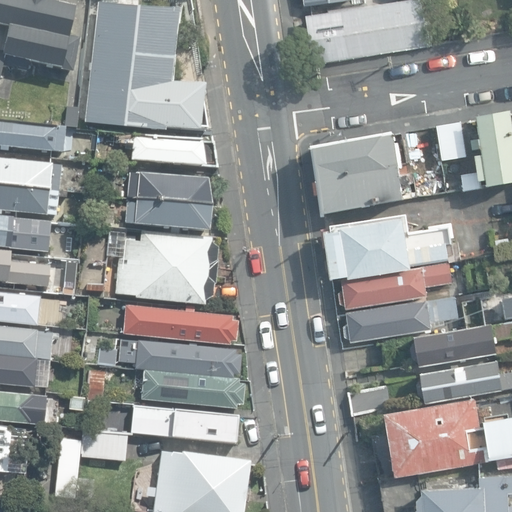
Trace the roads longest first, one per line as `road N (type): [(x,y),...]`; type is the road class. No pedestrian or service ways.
road 1 (secondary): [(265,111),(319,511)]
road 2 (unclassified): [(265,111),(511,72)]
